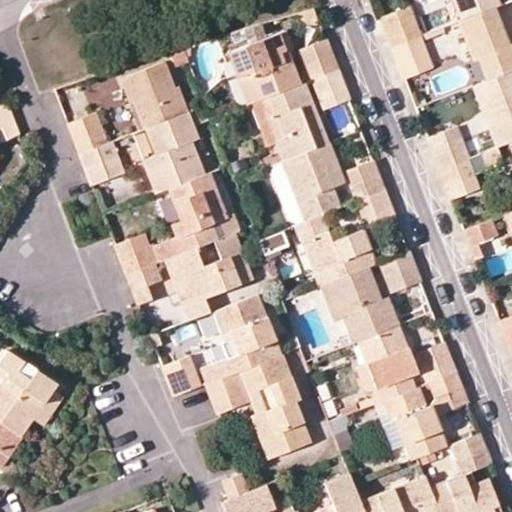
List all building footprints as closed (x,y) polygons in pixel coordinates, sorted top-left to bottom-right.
[(452,0),(460,21),(494,7),(500,5),(497,0),(452,0)] [(385,32),(414,20),(408,7),(379,18),(385,32)] [(460,21),(457,22),(472,60),(477,58),(485,81),(511,70),(511,43),(509,45),(494,7),(460,21)] [(391,48),(420,37),(414,20),(385,32),(391,48)] [(257,100),(299,84),(285,49),(290,47),(284,31),(227,54),(246,104),(257,100)] [(427,53),(420,37),(391,48),(398,64),(427,53)] [(330,53),(324,40),(296,51),(302,65),(330,53)] [(330,53),(302,65),(307,80),(310,80),(336,69),(330,53)] [(432,67),(427,53),(398,64),(403,78),(432,67)] [(144,129),(187,111),(176,86),(173,87),(163,61),(118,80),(129,106),(131,105),(141,129),(144,129)] [(342,86),(336,69),(310,80),(316,96),(342,86)] [(507,142),(511,140),(511,70),(485,81),(471,87),(495,147),(507,142)] [(257,100),(281,160),(327,142),(303,82),(299,84),(257,100)] [(342,86),(316,96),(322,110),(347,100),(342,86)] [(0,140),(1,142),(18,133),(6,104),(0,106),(0,140)] [(166,188),(203,174),(190,141),(197,138),(187,111),(144,129),(154,156),(141,161),(154,193),(166,188)] [(73,139),(101,128),(95,113),(67,124),(73,139)] [(432,152),(462,140),(457,126),(426,138),(426,139),(432,152)] [(79,154),(107,143),(101,128),(73,139),(79,154)] [(432,152),(438,169),(467,158),(469,157),(462,140),(432,152)] [(79,154),(84,169),(117,156),(112,141),(107,143),(79,154)] [(319,215),(340,207),(331,187),(343,182),(327,142),(281,160),(279,161),(303,221),(319,215)] [(467,158),(473,174),(487,168),(481,152),(469,157),(467,158)] [(89,181),(91,185),(124,172),(117,156),(84,169),(89,181)] [(438,169),(444,185),(473,174),(467,158),(438,169)] [(376,174),(370,160),(345,171),(350,185),(376,174)] [(303,221),(279,161),(270,164),(264,171),(284,220),(294,225),(303,221)] [(147,246),(119,257),(126,274),(154,262),(163,259),(194,247),(212,240),(218,238),(213,223),(227,218),(209,172),(203,174),(166,188),(179,221),(170,225),(174,236),(147,246)] [(356,201),(382,190),(376,174),(350,185),(356,201)] [(444,185),(450,200),(479,189),(473,174),(444,185)] [(363,218),(389,207),(382,190),(356,201),(363,218)] [(368,231),(394,221),(389,207),(363,218),(368,231)] [(511,211),(503,215),(511,238),(511,211)] [(294,225),(301,242),(326,232),(319,215),(303,221),(294,225)] [(227,218),(213,223),(218,238),(233,232),(237,230),(232,216),(227,218)] [(491,220),(462,230),(469,247),(498,236),(491,220)] [(368,266),(374,264),(361,230),(330,242),(326,232),(301,242),(318,286),(368,266)] [(186,321),(208,313),(203,298),(251,280),(233,232),(218,238),(212,240),(219,259),(202,265),(194,247),(163,259),(186,321)] [(142,234),(114,245),(119,257),(147,246),(142,234)] [(469,247),(474,260),(503,249),(498,236),(469,247)] [(406,252),(378,263),(384,279),(413,268),(406,252)] [(126,274),(133,292),(147,287),(162,281),(154,262),(126,274)] [(356,341),(398,325),(386,296),(380,298),(368,266),(318,286),(333,322),(342,318),(351,343),(356,341)] [(413,268),(384,279),(390,293),(418,282),(413,268)] [(133,292),(138,306),(152,300),(147,287),(133,292)] [(206,383),(281,354),(257,294),(211,311),(223,342),(220,343),(225,358),(198,369),(204,383),(206,383)] [(502,334),(511,330),(511,315),(498,321),(502,334)] [(379,402),(381,401),(414,388),(409,375),(406,365),(412,363),(398,325),(356,341),(379,402)] [(511,351),(511,330),(502,334),(510,352),(511,351)] [(447,357),(441,343),(429,348),(435,363),(447,357)] [(0,385),(0,424),(20,437),(33,418),(43,425),(62,397),(51,390),(55,384),(7,352),(0,362),(0,377),(4,380),(0,385)] [(206,383),(218,414),(248,403),(253,415),(250,416),(266,458),(309,442),(294,402),(299,400),(281,354),(206,383)] [(167,379),(194,368),(189,356),(162,366),(167,379)] [(427,383),(453,373),(447,357),(435,363),(419,369),(425,384),(427,383)] [(412,363),(406,365),(409,375),(416,372),(412,363)] [(174,395),(200,384),(194,368),(167,379),(174,395)] [(453,373),(427,383),(435,399),(447,394),(459,389),(453,373)] [(416,457),(446,445),(429,405),(425,407),(418,387),(414,388),(381,401),(389,421),(393,420),(409,460),(416,457)] [(453,407),(464,403),(459,389),(447,394),(453,407)] [(336,442),(350,438),(343,415),(329,419),(336,442)] [(0,467),(1,469),(21,438),(20,437),(0,424),(0,467)] [(499,511),(486,478),(474,483),(469,471),(488,464),(476,433),(446,445),(416,457),(424,475),(437,511),(499,511)] [(220,480),(227,498),(248,489),(241,473),(220,480)] [(362,511),(358,501),(347,473),(322,483),(333,510),(327,511),(362,511)] [(437,511),(424,475),(358,501),(362,511),(437,511)] [(292,511),(292,509),(283,511),(251,511),(251,509),(255,507),(248,489),(227,498),(219,501),(223,511),(292,511)]
